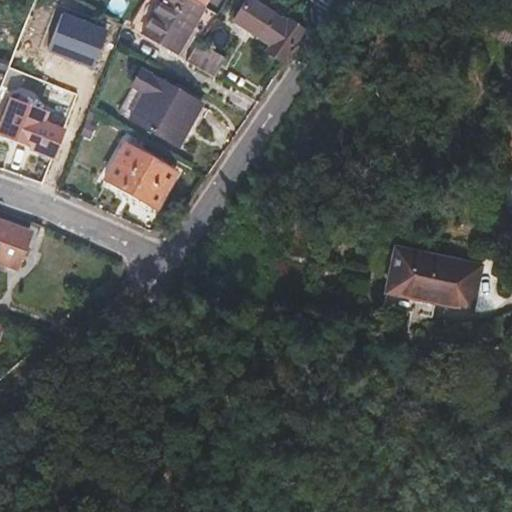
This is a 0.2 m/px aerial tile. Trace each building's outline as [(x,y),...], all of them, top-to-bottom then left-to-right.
[(203,5),(200,3),(195,0),(159,0),(143,28),(177,49),(203,5)] [(288,24),(268,11),(250,0),(246,0),(234,19),(273,44),(269,51),(283,61),(305,30),(291,20),(288,24)] [(106,30),(63,13),(48,49),(91,67),(106,30)] [(188,60),(203,69),(217,77),(227,59),(200,43),(188,60)] [(142,74),(138,81),(134,89),(147,96),(133,122),(190,151),(214,112),(142,74)] [(120,114),(133,122),(147,96),(134,89),(120,114)] [(62,133),(53,129),(44,126),(48,114),(17,101),(2,137),(29,148),(53,157),(62,133)] [(177,172),(151,159),(125,145),(107,181),(157,208),(177,172)] [(0,264),(14,269),(21,250),(29,231),(13,225),(0,220),(0,264)] [(457,299),(466,276),(431,265),(438,245),(389,227),(368,283),(419,300),(423,288),(457,299)] [(472,258),(438,245),(431,265),(466,276),(472,258)]
